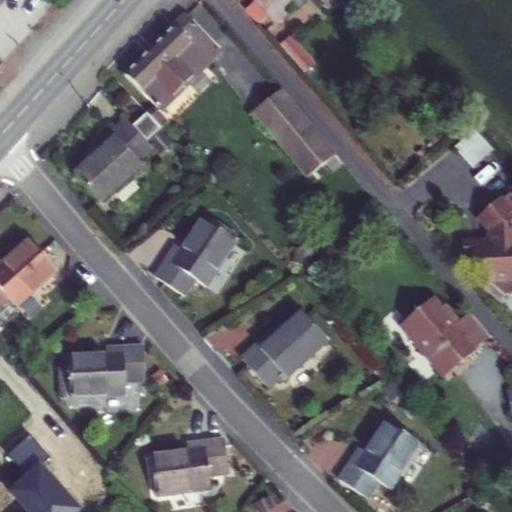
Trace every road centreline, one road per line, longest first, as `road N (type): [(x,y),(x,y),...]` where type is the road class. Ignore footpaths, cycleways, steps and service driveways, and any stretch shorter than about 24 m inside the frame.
road 1 (unclassified): [(0,144),(330,511)]
road 2 (tertiary): [(122,0),(0,134)]
